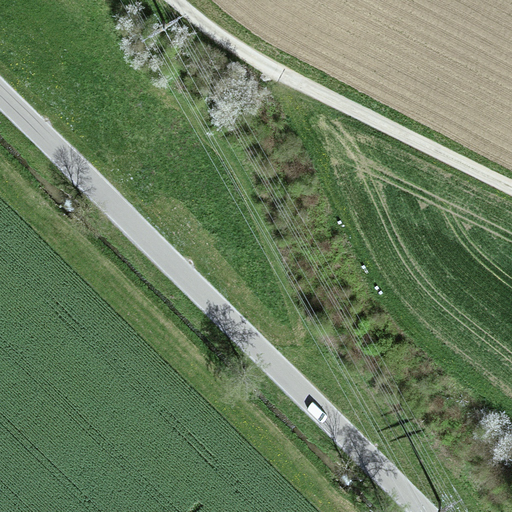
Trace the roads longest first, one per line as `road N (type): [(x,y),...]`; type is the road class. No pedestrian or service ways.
road 1 (unclassified): [(0,95),(424,511)]
road 2 (track): [(175,0),(209,30),(320,95),(511,185)]
